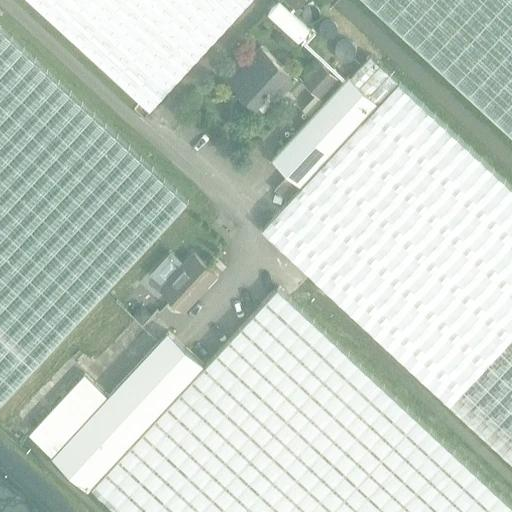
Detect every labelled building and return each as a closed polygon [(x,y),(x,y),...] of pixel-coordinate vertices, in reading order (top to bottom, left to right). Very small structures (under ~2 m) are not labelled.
[(29,0),(150,111),(251,0),(29,0)] [(284,0),(295,10),(304,0),(284,0)] [(511,0),(369,0),(463,86),(511,130),(511,0)] [(0,406),(189,202),(0,27),(0,406)] [(285,90),(295,78),(260,47),(234,76),(233,75),(228,80),(256,106),(267,94),(268,95),(271,92),(270,90),(277,82),(285,90)] [(273,157),(289,173),(275,188),(288,200),(399,82),(370,55),(350,76),(349,76),(273,157)] [(322,97),(338,79),(320,63),(304,80),(322,97)] [(511,187),(399,82),(288,200),(263,227),(300,263),(511,460),(511,187)] [(195,252),(189,259),(162,286),(184,307),(189,302),(217,273),(195,252)] [(204,366),(93,485),(121,511),(511,511),(511,496),(364,359),(291,291),(282,282),(216,352),(204,366)] [(168,329),(146,353),(106,394),(83,373),(28,433),(51,453),(90,489),(204,366),(168,329)]
